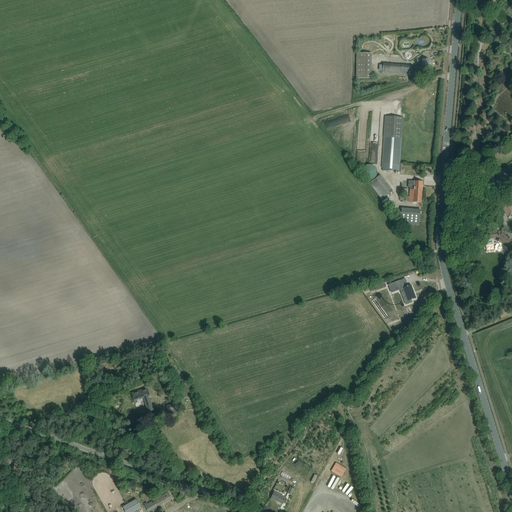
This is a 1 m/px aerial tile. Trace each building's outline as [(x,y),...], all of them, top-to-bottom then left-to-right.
[(356,53),(356,79),(371,79),(372,54),(356,53)] [(418,70),(418,72),(422,73),(422,70),(428,71),(429,60),(422,59),(422,67),(414,66),(414,70),(418,70)] [(412,71),(413,66),(383,63),(382,72),(412,75),(415,75),(416,72),(412,71)] [(385,137),(383,171),(399,172),(401,138),(403,118),(386,116),(385,137)] [(373,182),(385,198),(396,189),(385,173),(373,182)] [(409,202),(421,203),(422,182),(415,181),(415,186),(410,185),(410,190),(409,202)] [(400,200),(403,200),(403,195),(407,195),(408,189),(400,189),(399,194),(400,194),(400,200)] [(509,199),(501,204),(506,215),(511,212),(511,199),(510,201),(509,199)] [(400,223),(414,225),(419,225),(420,210),(401,209),(400,223)] [(500,242),(500,241),(508,246),(511,241),(499,232),(495,232),(485,233),(486,239),(495,238),(497,240),(497,241),(497,242),(497,243),(498,243),(499,243),(500,242)] [(415,298),(411,285),(403,288),(408,301),(415,298)] [(137,393),(132,394),(134,401),(139,400),(138,399),(143,397),(146,406),(148,412),(153,410),(149,396),(150,396),(147,389),(137,393)] [(172,402),(173,404),(166,406),(168,412),(181,408),(179,400),(172,402)] [(334,469),(345,475),(350,467),(339,461),(334,469)] [(332,483),(334,478),(337,480),(340,475),(331,470),(326,480),(332,483)] [(339,488),(344,478),(341,476),(336,486),(339,488)] [(147,502),(144,504),(148,511),(159,505),(168,501),(167,498),(170,496),(168,492),(156,499),(148,504),(147,502)] [(274,492),(271,499),(276,501),(283,504),(286,498),(274,492)] [(136,500),(122,507),(125,511),(134,511),(141,508),(136,500)]
